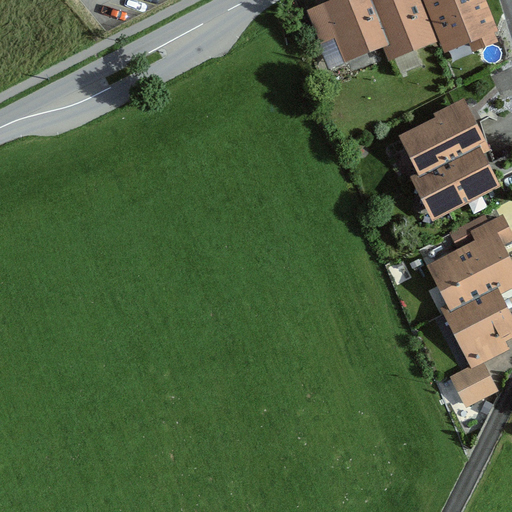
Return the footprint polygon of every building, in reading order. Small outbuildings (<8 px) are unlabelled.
[(386,40),(387,40),(373,5),(369,5),(367,0),(346,0),(311,15),(321,41),(339,34),(348,56),(386,40)] [(425,21),(430,19),(422,1),(418,4),(413,4),(411,0),(385,0),(373,5),(387,40),(393,54),(432,38),(425,21)] [(424,0),(422,1),(430,19),(438,17),(450,45),(489,30),(476,0),(424,0)] [(426,172),(426,173),(473,150),(480,146),(460,108),(443,117),(441,124),(409,140),(426,172)] [(473,150),(426,173),(419,176),(422,182),(420,188),(426,190),(431,200),(429,207),(438,209),(490,183),(473,150)] [(481,245),(493,239),(496,246),(511,238),(501,218),(474,232),(481,245)] [(481,245),(437,268),(457,307),(491,291),(511,279),(511,277),(496,246),(493,239),(481,245)] [(491,291),(457,307),(450,311),(476,360),(503,347),(498,338),(511,331),(502,312),(491,291)] [(491,384),(481,363),(453,377),(467,404),(481,397),(478,390),(491,384)]
